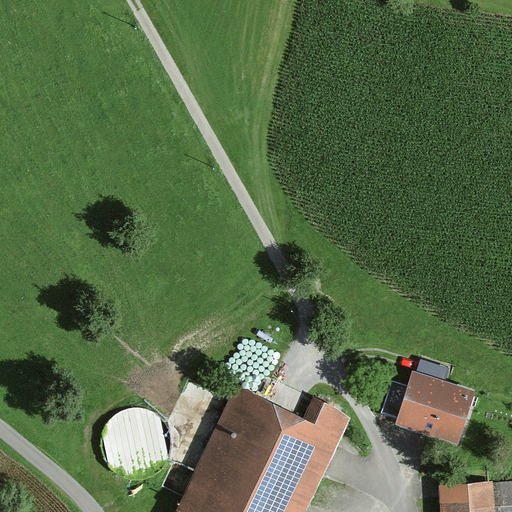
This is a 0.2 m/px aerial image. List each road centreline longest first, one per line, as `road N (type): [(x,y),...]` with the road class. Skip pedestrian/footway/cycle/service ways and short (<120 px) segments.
road 1 (track): [(131,0),(388,455),(407,511)]
road 2 (track): [(0,429),(93,511)]
